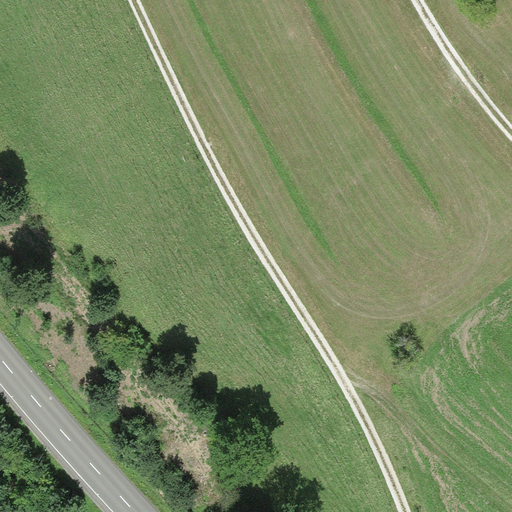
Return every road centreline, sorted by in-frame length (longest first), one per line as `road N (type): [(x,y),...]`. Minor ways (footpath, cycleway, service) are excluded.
road 1 (track): [(131,0),(234,211),(347,394),(403,511)]
road 2 (tertiary): [(0,350),(134,511)]
road 3 (track): [(511,133),(452,65),(416,0)]
